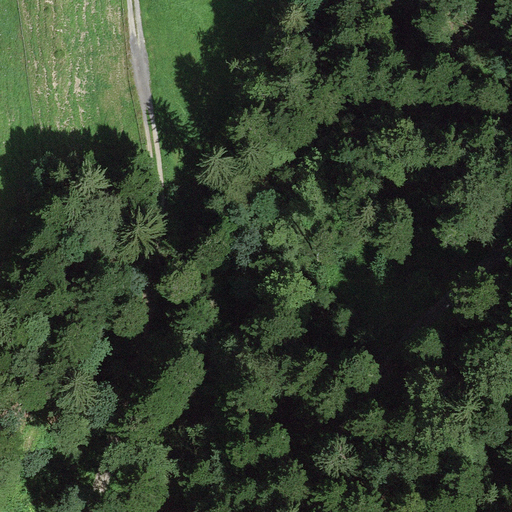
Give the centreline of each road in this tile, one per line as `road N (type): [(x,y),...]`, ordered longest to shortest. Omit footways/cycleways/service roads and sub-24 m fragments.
road 1 (track): [(134,0),(162,227),(159,267),(89,511)]
road 2 (track): [(295,511),(425,313),(511,243)]
